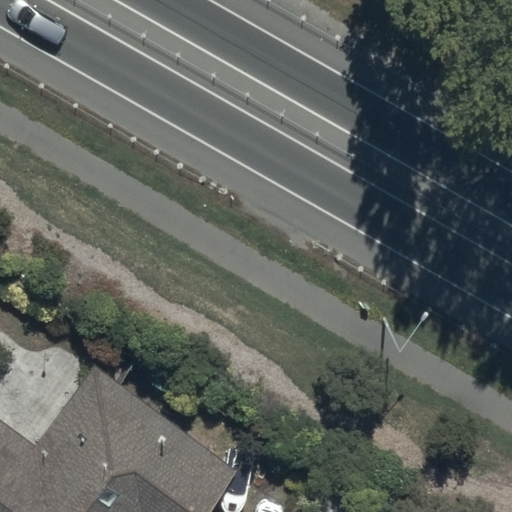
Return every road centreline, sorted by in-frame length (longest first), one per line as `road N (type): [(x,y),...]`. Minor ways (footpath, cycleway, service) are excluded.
road 1 (trunk): [(511,289),(4,0)]
road 2 (trunk): [(161,0),(511,199)]
